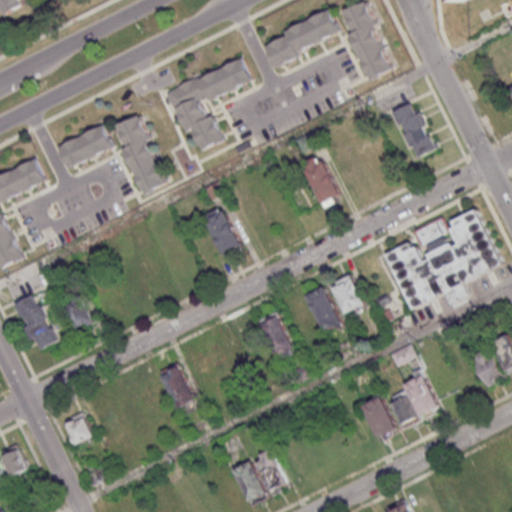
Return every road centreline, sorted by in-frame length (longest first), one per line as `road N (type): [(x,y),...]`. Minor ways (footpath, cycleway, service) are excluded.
road 1 (residential): [(511,154),(0,414)]
road 2 (tertiary): [(0,127),(248,0)]
road 3 (residential): [(511,209),(410,0)]
road 4 (residential): [(511,413),(316,511)]
road 5 (residential): [(83,511),(0,343)]
road 6 (tertiary): [(156,0),(0,83)]
